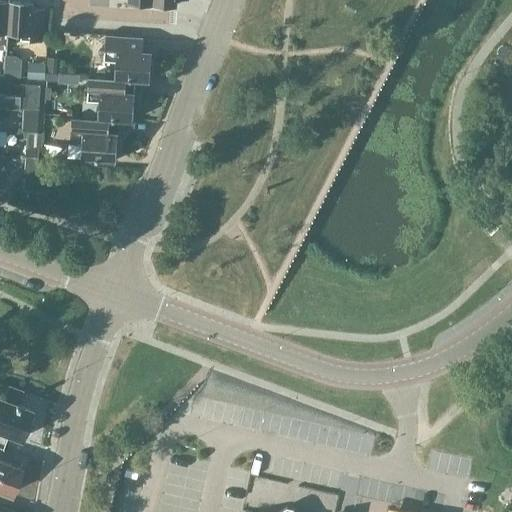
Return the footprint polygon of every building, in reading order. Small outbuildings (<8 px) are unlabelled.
[(10,0),(0,0),(0,47),(8,48),(9,31),(8,31),(10,0)] [(33,0),(10,0),(8,31),(9,31),(21,32),(20,38),(42,40),(44,8),(33,7),(33,0)] [(115,77),(126,77),(136,78),(150,79),(152,49),(142,49),(143,36),(106,34),(104,60),(116,60),(115,76),(115,77)] [(4,54),(3,75),(20,77),(22,59),(17,55),(4,54)] [(48,55),(47,70),(58,71),(59,56),(48,55)] [(28,61),(27,77),(44,78),(46,63),(28,61)] [(115,77),(115,76),(89,75),(87,99),(99,100),(98,116),(98,117),(109,117),(119,118),(133,119),(135,90),(130,89),(131,78),(126,78),(126,77),(115,77)] [(21,95),(20,107),(23,108),(38,109),(39,101),(39,100),(39,96),(40,83),(26,83),(25,95),(21,95)] [(0,105),(20,107),(21,95),(0,93),(0,105)] [(0,115),(8,116),(8,107),(20,108),(20,107),(0,105),(0,115)] [(23,108),(22,119),(38,120),(38,109),(23,108)] [(98,117),(98,116),(72,114),(70,139),(83,140),(81,157),(116,160),(118,130),(113,129),(108,129),(109,118),(109,117),(98,117)] [(26,145),(25,156),(38,157),(39,146),(26,145)] [(25,156),(24,173),(37,174),(37,181),(46,181),(47,166),(48,162),(38,162),(38,157),(25,156)] [(0,431),(7,434),(20,439),(25,424),(29,426),(33,416),(29,414),(31,409),(17,404),(0,397),(0,431)] [(312,428),(310,438),(331,441),(333,431),(312,428)] [(0,489),(10,493),(17,476),(18,472),(20,467),(1,460),(0,459),(0,489)]
